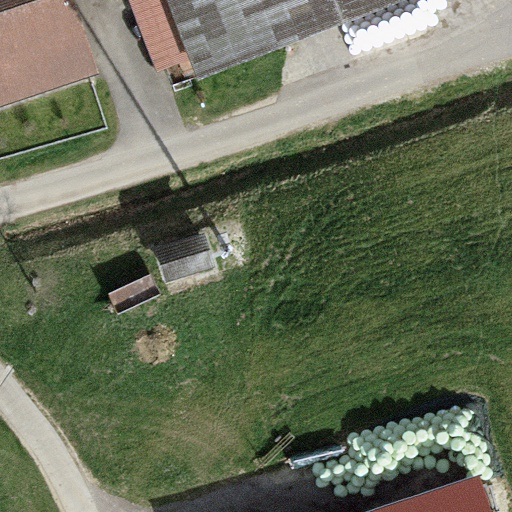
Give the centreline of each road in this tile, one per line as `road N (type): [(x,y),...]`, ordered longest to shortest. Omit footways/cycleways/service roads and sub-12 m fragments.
road 1 (track): [(0,203),(230,138),(511,31)]
road 2 (track): [(0,383),(73,511)]
